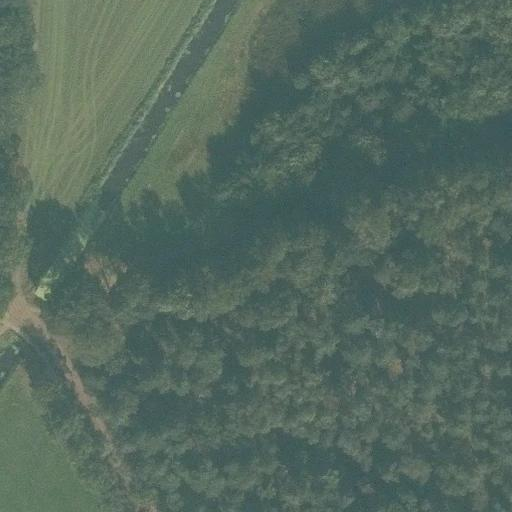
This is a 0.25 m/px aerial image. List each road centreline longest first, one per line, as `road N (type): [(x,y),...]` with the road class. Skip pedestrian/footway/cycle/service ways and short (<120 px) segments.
road 1 (track): [(511,178),(51,347)]
road 2 (track): [(51,347),(511,511)]
road 3 (track): [(51,347),(141,511)]
